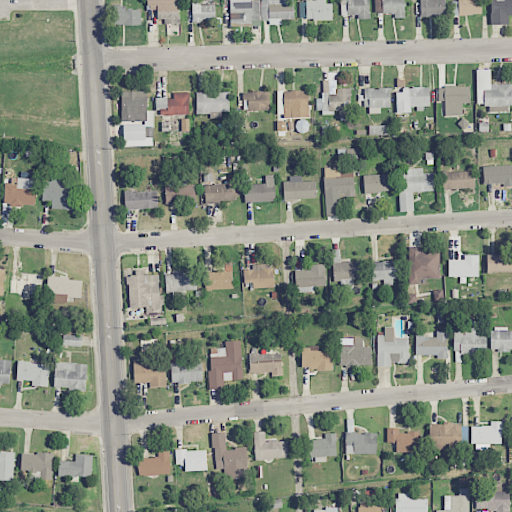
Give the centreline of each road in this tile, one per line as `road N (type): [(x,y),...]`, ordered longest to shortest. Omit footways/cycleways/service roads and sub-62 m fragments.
road 1 (residential): [(511,383),(117,424),(0,417)]
road 2 (residential): [(511,216),(106,243),(0,235)]
road 3 (tertiary): [(121,511),(91,0)]
road 4 (residential): [(511,47),(96,61)]
